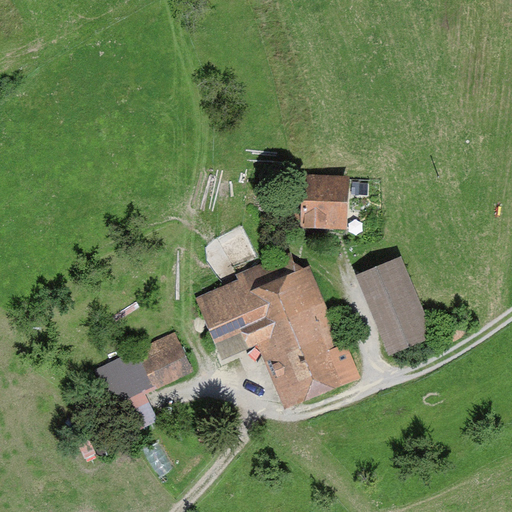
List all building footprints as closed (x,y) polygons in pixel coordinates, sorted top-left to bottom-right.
[(291,185),(290,218),(342,221),(344,179),(308,177),(307,186),(291,185)] [(338,348),(331,332),(322,336),(288,257),(239,278),(242,285),(204,300),(218,335),(244,326),(251,343),(268,336),(293,395),(351,371),(341,347),(338,348)] [(369,281),(395,344),(428,331),(401,267),(369,281)] [(436,328),(446,345),(465,333),(456,317),(436,328)] [(99,370),(117,407),(142,395),(190,370),(173,334),(99,370)] [(117,407),(129,432),(154,420),(142,395),(117,407)]
